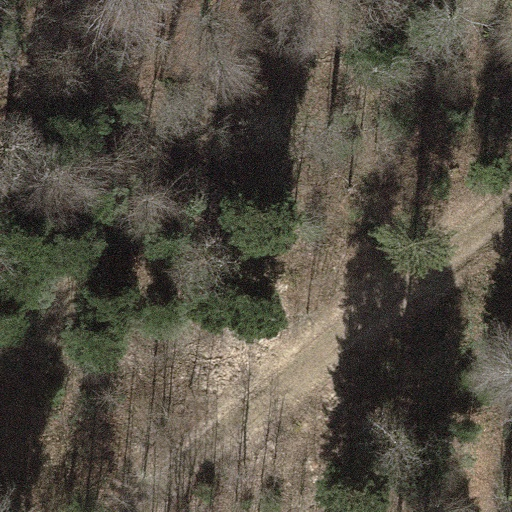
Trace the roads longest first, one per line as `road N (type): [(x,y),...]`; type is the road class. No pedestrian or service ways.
road 1 (track): [(145,511),(511,205)]
road 2 (track): [(124,0),(0,58)]
